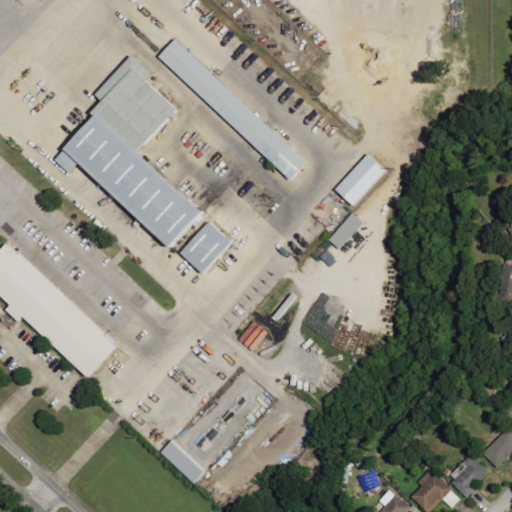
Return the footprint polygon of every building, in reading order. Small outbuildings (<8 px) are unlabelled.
[(162,52),(293,176),(310,160),(179,36),(162,52)] [(109,100),(95,114),(98,116),(61,156),(74,169),(82,161),(175,247),(210,209),(144,148),(182,107),(151,78),(157,72),(135,51),(99,91),(109,100)] [(360,207),(393,171),(375,154),(342,190),(360,207)] [(354,210),(332,236),(343,246),(365,219),(354,210)] [(214,220),(184,252),(206,272),(236,241),(214,220)] [(9,244),(0,253),(0,290),(13,303),(6,311),(19,323),(26,316),(91,376),(119,346),(107,335),(111,331),(25,251),(21,255),(9,244)] [(483,452),(499,467),(511,453),(511,429),(508,426),(483,452)] [(175,437),(159,453),(194,487),(210,471),(175,437)] [(471,453),(489,471),(478,482),(481,486),(469,498),(451,481),(455,477),(451,473),(471,453)] [(431,468),(434,472),(436,471),(462,498),(452,508),(443,498),(430,511),(414,495),(424,485),(419,480),(431,468)] [(374,469),(358,476),(365,493),(382,486),(374,469)] [(378,511),(391,498),(386,493),(391,487),(412,507),(407,511),(378,511)]
